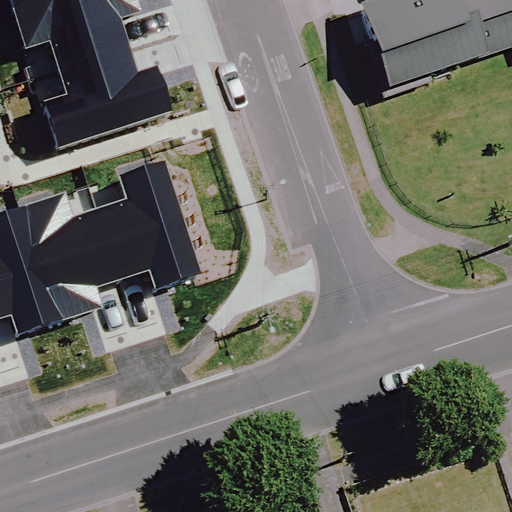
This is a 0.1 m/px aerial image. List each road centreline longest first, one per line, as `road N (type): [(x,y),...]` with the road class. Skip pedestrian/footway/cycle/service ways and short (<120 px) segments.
road 1 (unclassified): [(0,489),(382,365)]
road 2 (residential): [(382,365),(245,0)]
road 3 (unclassified): [(382,365),(511,323)]
